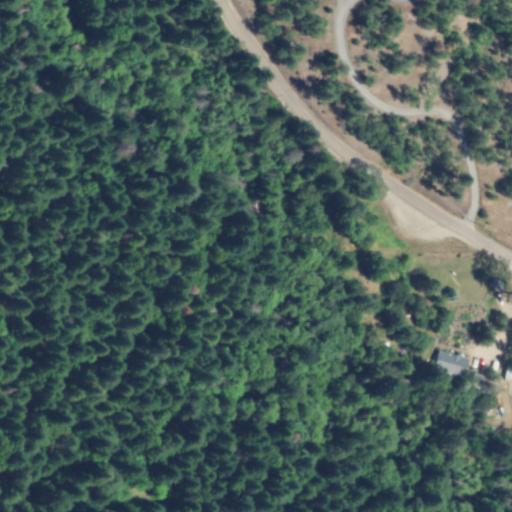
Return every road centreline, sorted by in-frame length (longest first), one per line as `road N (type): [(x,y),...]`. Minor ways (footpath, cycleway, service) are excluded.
road 1 (residential): [(511,255),(323,144),(234,0)]
road 2 (residential): [(511,391),(320,326),(248,317)]
road 3 (residential): [(248,317),(266,511)]
